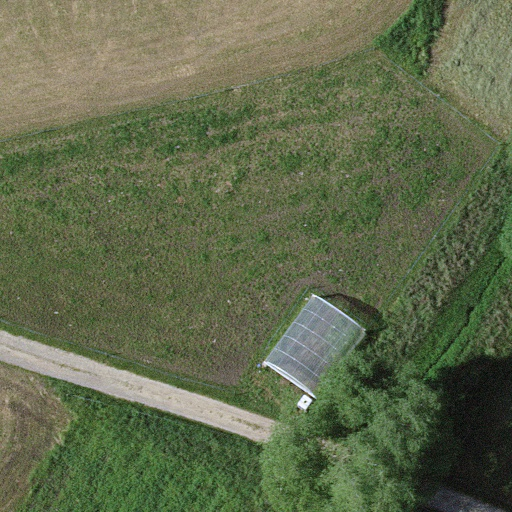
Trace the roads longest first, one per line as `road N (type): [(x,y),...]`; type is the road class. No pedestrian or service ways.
road 1 (track): [(0,344),(294,441)]
road 2 (unclassified): [(294,441),(473,511)]
